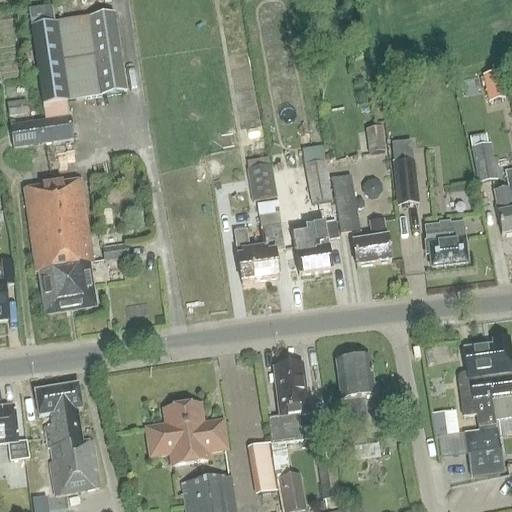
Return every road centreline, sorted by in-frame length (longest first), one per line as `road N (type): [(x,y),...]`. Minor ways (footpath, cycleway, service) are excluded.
road 1 (secondary): [(0,368),(393,313)]
road 2 (unknown): [(173,342),(123,47)]
road 3 (residential): [(393,313),(432,511)]
